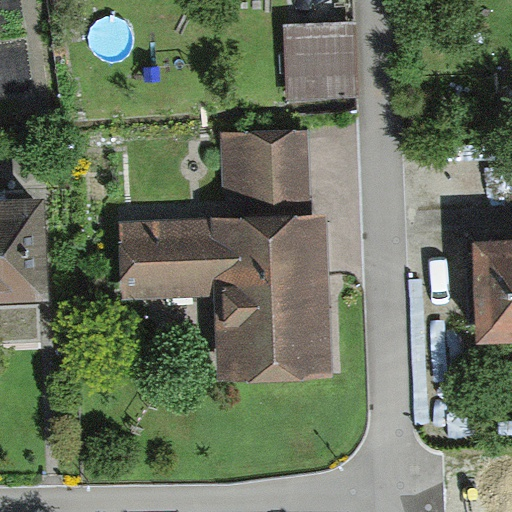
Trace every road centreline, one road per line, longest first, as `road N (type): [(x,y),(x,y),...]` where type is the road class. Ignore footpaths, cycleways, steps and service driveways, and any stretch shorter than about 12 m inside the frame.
road 1 (residential): [(390,493),(373,0)]
road 2 (residential): [(0,499),(390,493)]
